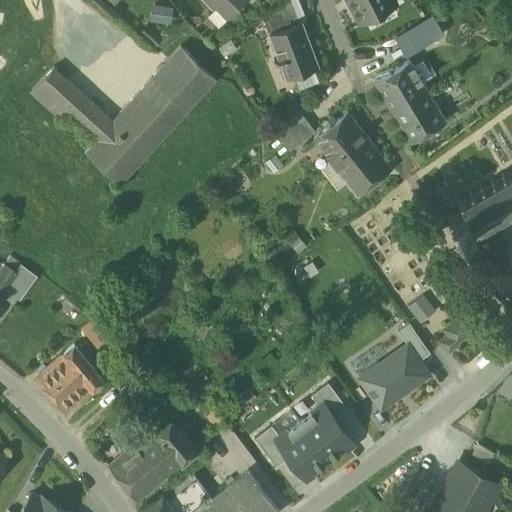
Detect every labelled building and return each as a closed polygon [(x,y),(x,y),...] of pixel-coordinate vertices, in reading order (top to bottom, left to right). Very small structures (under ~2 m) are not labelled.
[(202,0),(212,9),(214,7),(225,19),(244,0),(202,0)] [(287,0),(284,2),(262,18),(268,33),(300,21),(301,22),(306,20),(297,0),(287,0)] [(348,0),(359,21),(396,3),(394,0),(348,0)] [(171,20),(171,4),(150,3),(149,19),(171,20)] [(300,21),(268,33),(278,58),(275,59),(277,62),(279,61),(286,78),(318,66),(301,22),(300,21)] [(401,43),(408,54),(429,38),(422,28),(401,43)] [(180,45),(85,151),(120,182),(215,76),(180,45)] [(410,59),(374,80),(410,140),(446,119),(410,59)] [(30,91),(60,118),(85,91),(55,64),(30,91)] [(300,111),(276,131),(291,150),(315,131),(300,111)] [(346,111),(313,137),(357,193),(391,167),(369,138),(346,111)] [(498,185),(491,189),(488,183),(484,186),(487,191),(482,194),(479,189),(474,192),(477,197),(470,202),(467,196),(463,199),(466,204),(461,207),(455,204),(452,209),(455,212),(450,217),(444,215),(441,222),(449,224),(454,233),(453,238),(459,240),(461,234),(467,228),(467,235),(474,235),(474,229),(484,223),(486,228),(491,225),(489,222),(494,219),(498,225),(505,222),(501,215),(506,212),(509,217),(511,215),(511,211),(510,209),(511,207),(511,175),(509,171),(505,173),(508,179),(503,182),(499,177),(495,179),(498,185)] [(21,263),(10,255),(4,263),(15,271),(21,263)] [(0,297),(6,289),(17,273),(15,271),(4,263),(4,264),(3,263),(2,264),(3,265),(0,269),(0,297)] [(459,285),(487,323),(507,309),(478,271),(459,285)] [(406,304),(419,320),(434,308),(421,292),(406,304)] [(106,312),(83,332),(97,350),(120,329),(106,312)] [(464,312),(445,328),(449,334),(441,341),(449,351),(459,342),(458,341),(467,334),(466,333),(475,326),(464,312)] [(405,342),(356,376),(380,410),(431,373),(421,359),(430,352),(409,323),(398,331),(405,342)] [(72,347),(36,378),(64,410),(100,379),(72,347)] [(163,349),(133,374),(140,383),(171,358),(163,349)] [(330,460),(355,441),(322,399),(298,418),(330,460)] [(170,418),(144,440),(142,438),(110,465),(138,498),(196,450),(170,418)] [(305,479),(330,460),(298,418),(273,437),(305,479)] [(481,511),(497,485),(459,463),(431,511),(481,511)] [(199,509),(177,481),(137,511),(278,511),(282,509),(251,468),(212,498),(199,509)] [(198,480),(190,470),(177,481),(199,509),(212,498),(198,480)] [(49,511),(56,502),(32,488),(18,511),(11,511),(8,510),(6,511),(49,511)] [(74,511),(56,502),(49,511),(74,511)]
